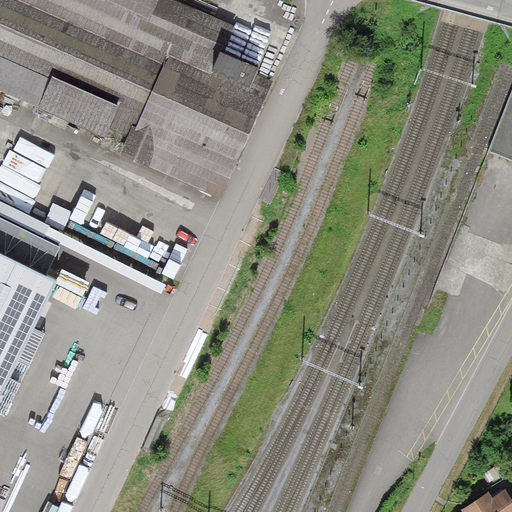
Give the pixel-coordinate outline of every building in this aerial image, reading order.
[(0,0),(0,117),(204,205),(264,83),(219,64),(231,34),(214,28),(159,7),(162,0),(0,0)] [(95,216),(100,205),(50,185),(41,206),(70,218),(71,215),(83,220),(86,213),(95,216)] [(0,246),(36,265),(55,226),(0,198),(0,246)] [(0,246),(0,410),(65,279),(36,265),(0,246)] [(505,511),(511,508),(497,485),(485,492),(481,486),(451,505),(455,511),(454,511),(505,511)]
